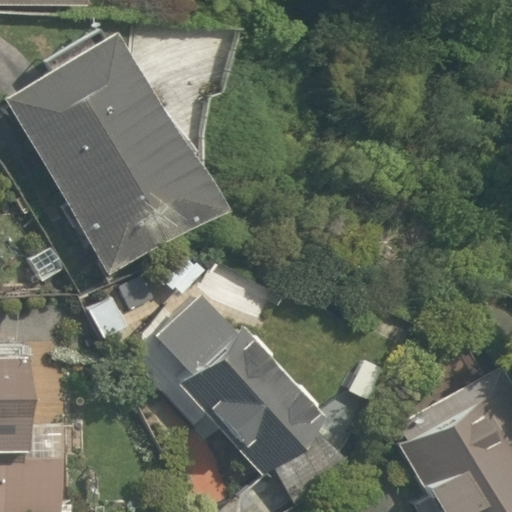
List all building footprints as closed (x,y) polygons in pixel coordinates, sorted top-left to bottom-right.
[(0,0),(0,6),(167,13),(167,0),(0,0)] [(216,186),(119,33),(4,106),(101,259),(216,186)] [(333,426),(256,329),(240,342),(212,307),(166,343),(196,381),(179,394),(254,489),(333,426)] [(36,434),(40,365),(0,362),(0,511),(62,511),(66,436),(36,434)] [(511,511),(511,394),(419,441),(454,511),(511,511)]
